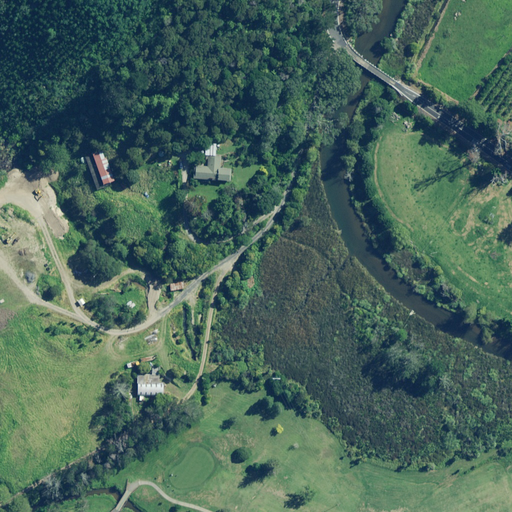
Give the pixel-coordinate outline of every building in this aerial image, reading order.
[(82,164),(88,161),(98,189),(106,186),(105,184),(115,181),(106,157),(105,158),(102,150),(80,158),(82,164)] [(205,160),(208,160),(207,166),(193,165),(193,179),(229,181),(230,168),(220,167),(221,156),(216,156),(216,151),(205,150),(205,160)] [(175,282),(176,284),(170,285),(171,291),(184,289),(183,281),(175,282)] [(81,306),(86,302),(82,298),(77,301),(81,306)] [(129,310),(136,305),(131,299),(125,305),(129,310)] [(151,374),(138,374),(137,395),(139,395),(139,401),(144,402),(144,396),(163,396),(163,385),(160,384),(160,366),(151,365),(151,374)]
